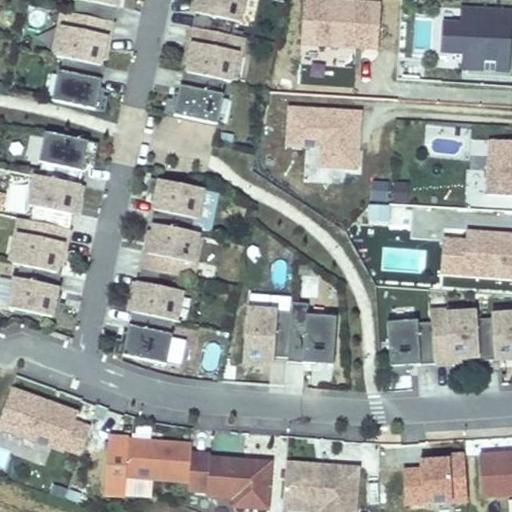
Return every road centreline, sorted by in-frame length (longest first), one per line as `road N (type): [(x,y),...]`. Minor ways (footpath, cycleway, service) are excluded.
road 1 (residential): [(511,403),(378,415),(202,399),(142,389),(84,366)]
road 2 (residential): [(160,0),(84,366)]
